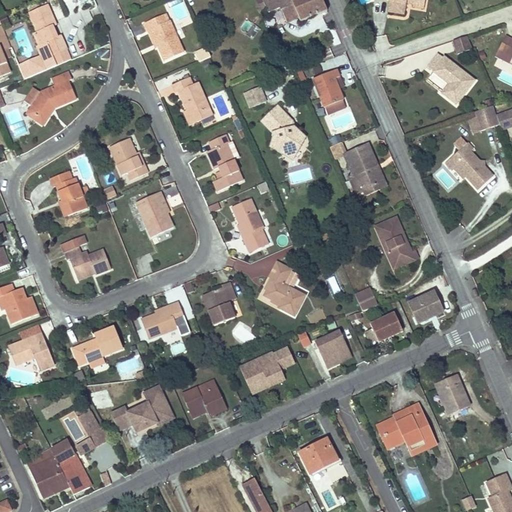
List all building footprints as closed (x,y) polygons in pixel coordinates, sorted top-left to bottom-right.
[(87,3),(86,0),(64,0),(68,10),(87,3)] [(265,0),(270,12),(280,8),(280,10),(293,4),(298,16),(300,21),(327,11),(322,0),(265,0)] [(404,14),(406,3),(406,0),(410,0),(425,3),(425,0),(390,0),(388,11),(404,14)] [(425,3),(410,0),(406,0),(406,3),(413,4),(413,7),(424,9),(425,3)] [(293,4),(280,10),(285,21),(298,16),(293,4)] [(70,59),(66,50),(60,35),(57,36),(52,26),(51,22),(54,21),(48,6),(30,13),(38,32),(34,34),(38,44),(35,46),(41,61),(49,57),(53,66),(70,59)] [(146,31),(148,31),(150,30),(158,47),(164,61),(183,52),(170,21),(169,21),(166,14),(143,24),(146,31)] [(150,30),(148,31),(155,48),(158,47),(150,30)] [(11,47),(5,33),(0,35),(0,76),(10,72),(2,51),(11,47)] [(467,36),(453,41),(458,54),(472,49),(467,36)] [(511,41),(504,38),(498,50),(511,57),(511,56),(511,41)] [(207,48),(195,53),(199,62),(210,57),(207,48)] [(511,57),(498,50),(494,57),(508,64),(511,57)] [(427,66),(433,70),(442,59),(437,55),(427,66)] [(432,72),(445,82),(446,79),(449,81),(447,84),(441,92),(455,103),(473,80),(443,57),(442,59),(433,70),(432,72)] [(26,75),(32,73),(28,60),(21,63),(26,75)] [(32,69),(35,75),(47,69),(44,64),(32,69)] [(324,108),(325,107),(337,102),(343,100),(338,89),(335,79),(339,77),(336,69),(312,79),(324,108)] [(31,106),(27,111),(44,123),(50,114),(50,110),(48,107),(54,104),(56,107),(76,99),(68,81),(71,80),(68,72),(52,79),(55,86),(41,92),(40,93),(31,106)] [(178,92),(187,111),(192,124),(212,116),(198,83),(192,85),(189,77),(172,85),(175,93),(178,92)] [(339,77),(335,79),(338,89),(343,87),(339,77)] [(31,106),(40,93),(33,88),(24,101),(31,106)] [(262,88),(247,94),(253,107),(267,101),(262,88)] [(253,107),(247,94),(244,95),(250,109),(253,107)] [(337,102),(325,107),(327,114),(340,110),(337,102)] [(274,137),(272,139),(275,150),(281,154),(299,149),(303,143),(299,132),(293,128),(292,122),(277,106),(260,121),(271,132),(274,137)] [(492,106),(474,112),(480,131),(499,125),(496,116),(492,106)] [(499,125),(501,130),(511,125),(511,110),(496,116),(499,125)] [(44,123),(27,111),(26,113),(43,125),(44,123)] [(192,124),(187,111),(184,112),(189,125),(192,124)] [(230,163),(223,146),(226,144),(229,143),(225,135),(209,142),(212,150),(206,152),(214,170),(219,168),(221,167),(223,171),(220,172),(216,174),(219,180),(213,182),(217,192),(242,182),(233,161),(230,163)] [(141,167),(135,153),(129,139),(109,147),(122,176),(127,174),(130,181),(148,173),(145,165),(141,167)] [(346,154),(341,143),(330,148),(335,161),(344,157),(343,155),(346,154)] [(467,143),(455,154),(460,161),(455,165),(466,177),(477,190),(493,177),(483,166),(480,166),(480,162),(470,152),(472,150),(467,143)] [(233,161),(226,144),(223,146),(230,163),(233,161)] [(355,194),(363,190),(380,183),(373,166),(376,165),(367,145),(346,154),(343,155),(344,157),(352,175),(348,177),(355,194)] [(299,149),(281,154),(293,160),(299,149)] [(139,152),(135,153),(141,167),(145,165),(139,152)] [(455,154),(450,159),(455,165),(460,161),(455,154)] [(380,183),(363,190),(365,195),(385,186),(376,165),(373,166),(380,183)] [(466,177),(455,165),(452,168),(463,180),(466,177)] [(56,186),(62,200),(68,216),(87,209),(84,199),(80,190),(75,178),(73,179),(71,180),(68,172),(51,179),(54,187),(56,186)] [(260,194),(268,190),(265,183),(257,186),(260,194)] [(112,186),(103,190),(107,200),(116,197),(112,186)] [(86,188),(80,190),(84,199),(90,196),(86,188)] [(166,214),(161,202),(163,201),(159,192),(135,203),(151,237),(173,228),(166,214)] [(231,207),(239,224),(244,236),(254,233),(260,248),(267,245),(261,230),(263,229),(250,199),(231,207)] [(68,216),(62,200),(59,201),(65,217),(68,216)] [(99,215),(108,210),(104,203),(95,208),(99,215)] [(375,226),(383,244),(386,242),(389,250),(386,251),(393,269),(417,258),(414,250),(410,252),(408,247),(403,246),(398,234),(401,230),(395,217),(375,226)] [(0,236),(6,235),(2,224),(0,225),(0,267),(9,264),(3,249),(0,249),(0,236)] [(244,236),(239,224),(236,225),(248,253),(260,248),(254,233),(244,236)] [(408,247),(401,230),(398,234),(403,246),(408,247)] [(70,260),(77,278),(94,271),(95,275),(111,269),(103,250),(88,256),(87,253),(82,254),(79,247),(87,243),(84,235),(61,245),(67,261),(70,260)] [(266,291),(263,295),(271,299),(280,304),(278,306),(278,307),(293,316),(304,296),(283,285),(291,270),(276,262),(268,277),(269,278),(272,279),(266,291)] [(94,271),(77,278),(78,281),(95,274),(94,271)] [(222,287),(205,294),(211,310),(208,311),(214,325),(234,318),(228,302),(236,299),(229,282),(221,285),(222,287)] [(20,298),(25,296),(22,289),(14,291),(11,284),(0,288),(0,305),(2,311),(5,310),(11,324),(37,314),(31,297),(26,299),(22,300),(20,298)] [(362,310),(376,305),(368,287),(354,293),(362,310)] [(419,300),(409,304),(415,317),(439,307),(433,291),(418,297),(419,300)] [(205,294),(202,295),(208,311),(211,310),(205,294)] [(169,309),(156,314),(141,320),(148,339),(177,328),(175,324),(185,321),(177,302),(168,306),(169,309)] [(168,306),(154,311),(156,314),(169,309),(168,306)] [(394,313),(369,323),(372,328),(377,340),(378,342),(402,331),(394,313)] [(185,321),(175,324),(177,328),(180,337),(190,334),(185,321)] [(97,339),(72,348),(79,365),(89,361),(101,356),(121,348),(113,327),(95,334),(97,339)] [(377,340),(372,328),(365,331),(370,343),(377,340)] [(304,331),(297,334),(303,347),(310,344),(304,331)] [(314,343),(325,365),(337,360),(350,354),(339,331),(314,343)] [(42,334),(8,347),(15,365),(34,358),(39,370),(54,365),(42,334)] [(288,349),(273,356),(276,361),(280,371),(295,364),(288,349)] [(239,368),(250,390),(267,382),(268,386),(277,382),(269,364),(276,361),(273,356),(272,353),(239,368)] [(350,354),(337,360),(339,363),(351,358),(350,354)] [(101,356),(89,361),(91,367),(103,363),(101,356)] [(337,360),(325,365),(326,369),(339,363),(337,360)] [(276,361),(269,364),(277,382),(284,379),(280,371),(276,361)] [(136,378),(148,377),(145,368),(135,372),(136,378)] [(81,371),(73,374),(75,382),(84,379),(81,371)] [(456,377),(435,385),(447,414),(453,412),(468,405),(456,377)] [(182,395),(190,412),(204,406),(207,412),(209,416),(226,409),(213,381),(182,395)] [(267,382),(250,390),(252,394),(268,386),(267,382)] [(156,423),(154,417),(169,409),(158,385),(142,392),(146,401),(127,410),(125,407),(110,413),(118,430),(132,424),(136,432),(156,423)] [(108,389),(90,393),(96,410),(113,405),(108,389)] [(376,426),(382,438),(385,436),(382,430),(401,421),(399,417),(415,410),(419,418),(422,416),(417,404),(393,415),(394,418),(376,426)] [(468,405),(453,412),(456,419),(471,412),(468,405)] [(204,406),(190,412),(193,419),(207,412),(204,406)] [(172,416),(169,409),(154,417),(156,423),(157,424),(172,416)] [(385,436),(382,438),(387,449),(405,441),(411,456),(435,445),(422,416),(419,418),(415,410),(399,417),(401,421),(382,430),(385,436)] [(90,411),(81,416),(86,425),(83,426),(87,435),(99,429),(90,411)] [(99,429),(87,435),(90,440),(94,447),(106,441),(99,429)] [(66,440),(50,449),(54,458),(69,487),(73,495),(89,487),(84,478),(79,481),(72,468),(77,466),(71,456),(74,454),(66,440)] [(94,447),(90,440),(76,447),(82,457),(95,450),(94,447)] [(319,469),(317,465),(334,457),(326,440),(299,452),(310,473),(311,473),(319,469)] [(334,457),(317,465),(319,469),(336,461),(334,457)] [(69,487),(54,458),(29,469),(42,498),(69,487)] [(78,466),(77,466),(72,468),(79,481),(84,478),(78,466)] [(319,469),(311,473),(315,482),(323,478),(319,469)] [(109,473),(99,476),(103,487),(113,484),(109,473)] [(492,498),(487,500),(492,511),(511,511),(511,504),(506,492),(511,490),(504,476),(486,484),(492,498)] [(271,511),(254,480),(243,485),(254,508),(256,507),(258,511),(256,511),(271,511)] [(466,511),(476,508),(472,497),(462,501),(466,511)] [(6,511),(11,510),(6,500),(0,502),(0,511),(6,511)]
